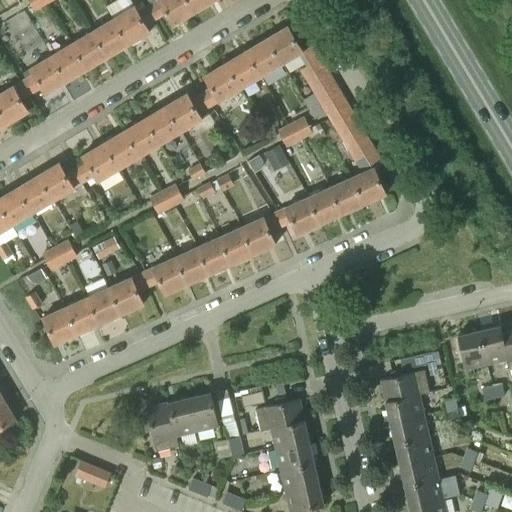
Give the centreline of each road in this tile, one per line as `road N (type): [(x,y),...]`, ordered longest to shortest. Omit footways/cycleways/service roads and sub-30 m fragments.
road 1 (residential): [(306,262),(394,221),(407,198),(407,176),(301,0)]
road 2 (residential): [(0,161),(259,0)]
road 3 (residential): [(55,416),(64,393),(84,380),(306,262)]
road 4 (residential): [(511,293),(328,332)]
road 5 (residential): [(368,511),(328,332)]
road 6 (primary): [(511,156),(417,0)]
road 7 (residential): [(48,434),(134,468),(118,508),(125,511)]
